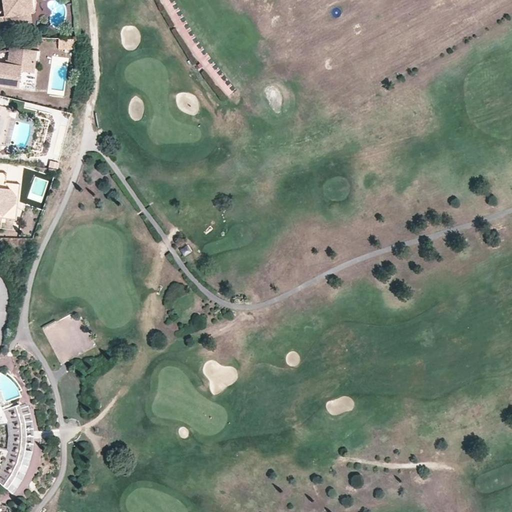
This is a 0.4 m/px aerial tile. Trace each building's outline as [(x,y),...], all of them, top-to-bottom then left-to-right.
[(3,0),(4,9),(6,9),(7,14),(5,14),(7,26),(31,22),(30,12),(33,11),(33,10),(35,10),(35,8),(36,5),(35,0),(3,0)] [(74,38),(58,38),(58,49),(74,49),(74,38)] [(36,51),(10,48),(8,61),(6,61),(6,65),(0,64),(0,84),(19,87),(20,72),(33,74),(36,51)] [(0,214),(1,216),(15,203),(16,197),(9,190),(0,189),(0,214)] [(352,486),(361,486),(361,476),(352,476),(352,486)]
